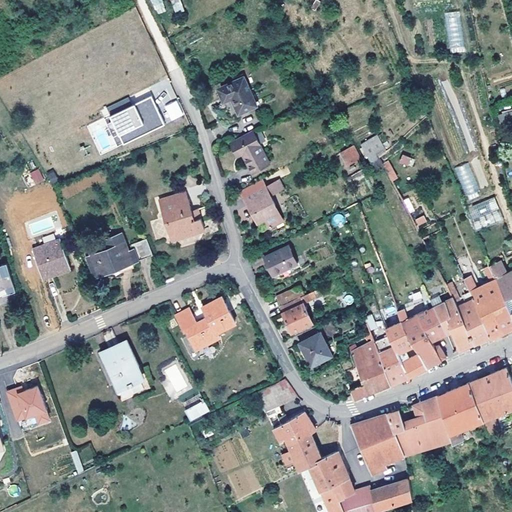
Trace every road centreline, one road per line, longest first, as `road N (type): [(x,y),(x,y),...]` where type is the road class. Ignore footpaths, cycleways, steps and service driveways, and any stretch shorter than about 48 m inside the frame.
road 1 (residential): [(231,267),(296,383),(324,409),(382,400),(509,345)]
road 2 (residential): [(0,362),(231,267)]
road 3 (residential): [(231,267),(233,245),(198,123)]
road 4 (track): [(142,0),(198,123)]
